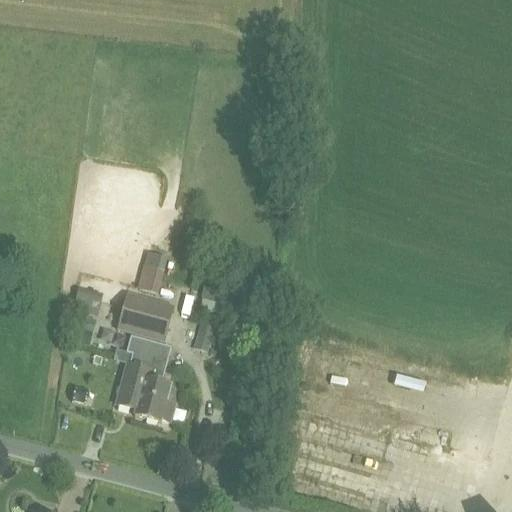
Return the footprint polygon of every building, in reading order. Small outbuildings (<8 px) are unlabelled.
[(202,232),(211,228),(205,216),(196,221),(202,232)] [(161,274),(143,269),(137,291),(155,296),(161,274)] [(163,345),(172,310),(126,298),(117,333),(163,345)] [(93,320),(77,316),(73,332),(89,336),(93,320)] [(215,324),(203,320),(195,348),(207,351),(215,324)] [(86,349),(89,336),(73,332),(70,345),(86,349)] [(117,408),(136,413),(135,419),(161,426),(161,423),(170,426),(175,407),(166,405),(171,388),(161,386),(170,351),(130,340),(126,356),(134,358),(134,359),(132,368),(128,367),(117,408)] [(511,469),(510,463),(493,468),(497,483),(511,478),(511,469)] [(503,511),(503,503),(471,506),(471,511),(503,511)]
